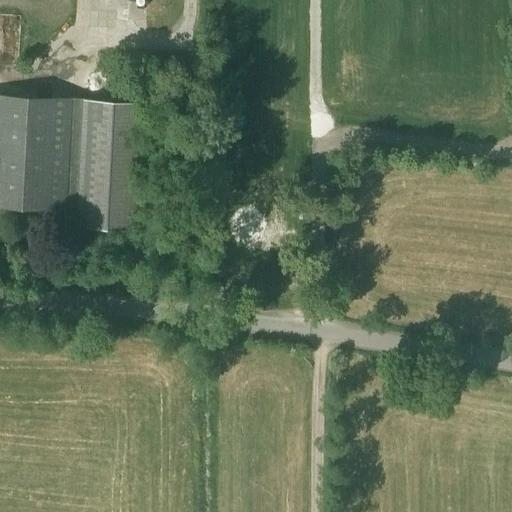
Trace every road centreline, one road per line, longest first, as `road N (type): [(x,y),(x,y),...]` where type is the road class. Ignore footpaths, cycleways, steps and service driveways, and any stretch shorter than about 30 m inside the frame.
road 1 (track): [(511,144),(359,135),(333,145),(318,331),(323,511)]
road 2 (tertiary): [(511,362),(157,310),(0,298)]
